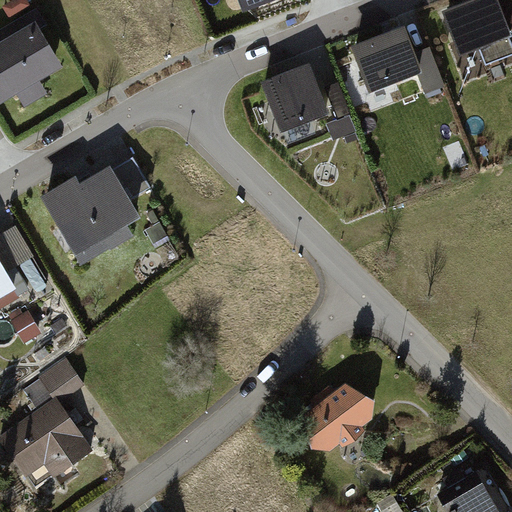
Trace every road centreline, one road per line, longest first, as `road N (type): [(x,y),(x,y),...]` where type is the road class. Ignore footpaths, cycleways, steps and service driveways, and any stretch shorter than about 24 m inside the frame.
road 1 (residential): [(366,288),(256,394),(106,511)]
road 2 (residential): [(186,96),(366,288)]
road 3 (residential): [(366,288),(511,437)]
road 4 (residential): [(186,96),(134,111),(17,181)]
road 5 (residential): [(337,24),(232,66),(186,96)]
